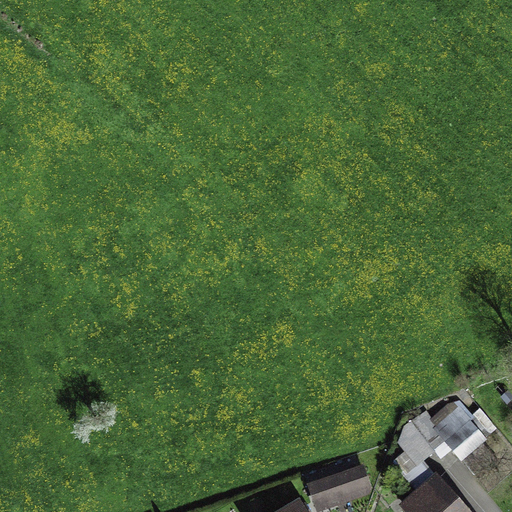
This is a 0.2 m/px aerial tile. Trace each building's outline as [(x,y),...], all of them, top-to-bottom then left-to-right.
[(463,463),(483,484),(500,470),(480,448),(491,438),(466,405),(437,428),(434,430),(453,453),(462,464),(463,463)] [(437,428),(426,413),(405,427),(399,443),(405,454),(393,462),(405,478),(435,454),(441,461),(453,453),(434,430),(437,428)] [(363,466),(307,486),(315,511),(324,511),(375,495),(363,466)] [(471,511),(437,474),(399,507),(402,511),(471,511)] [(307,511),(300,500),(279,511),(307,511)]
